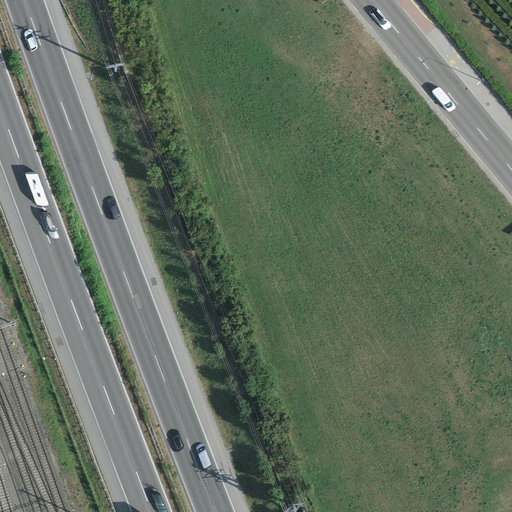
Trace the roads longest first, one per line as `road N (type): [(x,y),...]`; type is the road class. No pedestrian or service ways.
road 1 (motorway): [(213,511),(20,0)]
road 2 (motorway): [(0,108),(150,511)]
road 3 (primary): [(511,168),(370,0)]
